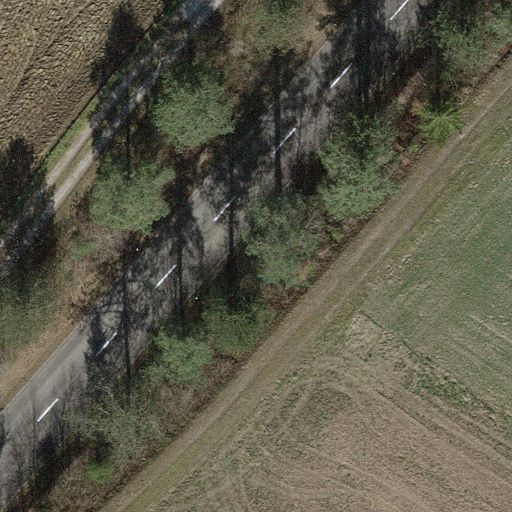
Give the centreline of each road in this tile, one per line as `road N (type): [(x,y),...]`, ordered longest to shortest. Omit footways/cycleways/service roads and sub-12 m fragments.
road 1 (tertiary): [(409,0),(0,467)]
road 2 (track): [(137,511),(511,114)]
road 3 (track): [(214,0),(0,279)]
